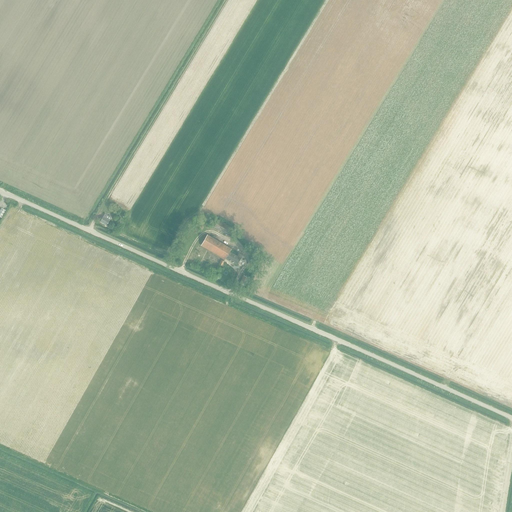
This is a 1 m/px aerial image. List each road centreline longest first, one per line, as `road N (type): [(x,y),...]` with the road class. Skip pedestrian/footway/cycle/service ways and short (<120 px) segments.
road 1 (unclassified): [(511,418),(0,190)]
road 2 (track): [(99,210),(226,0)]
